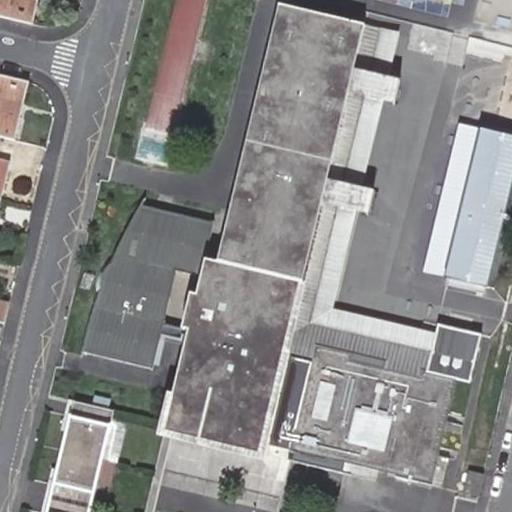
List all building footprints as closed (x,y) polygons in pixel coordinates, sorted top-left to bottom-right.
[(0,0),(0,22),(31,29),(38,0),(0,0)] [(363,22),(278,3),(224,259),(219,262),(204,260),(214,219),(139,202),(113,252),(109,261),(105,268),(100,278),(100,285),(93,305),(80,349),(152,366),(161,330),(188,337),(168,413),(250,432),(270,347),(264,346),(269,294),(277,296),(283,297),(286,277),(302,281),(363,22)] [(385,76),(396,30),(363,22),(302,281),(286,277),(283,297),(277,296),(269,294),(264,346),(270,347),(312,357),(316,343),(352,351),(384,358),(382,369),(416,376),(418,368),(425,369),(432,333),(330,312),(353,214),(347,213),(352,190),(358,192),(382,100),(374,98),(379,75),(385,76)] [(385,76),(379,75),(374,98),(382,100),(395,103),(400,80),(385,76)] [(0,192),(6,164),(0,162),(0,140),(14,144),(27,84),(0,77),(0,192)] [(511,133),(462,123),(430,277),(505,293),(511,261),(511,133)] [(144,162),(167,164),(169,147),(145,145),(144,162)] [(358,192),(352,190),(347,213),(353,214),(368,217),(373,195),(358,192)] [(435,321),(432,333),(425,369),(418,368),(416,376),(382,369),(384,358),(352,351),(316,343),(312,357),(289,455),(328,463),(329,458),(395,473),(394,477),(433,485),(461,377),(467,378),(477,331),(435,321)] [(90,511),(115,407),(73,398),(46,511),(90,511)] [(480,497),(484,478),(470,474),(465,494),(480,497)]
